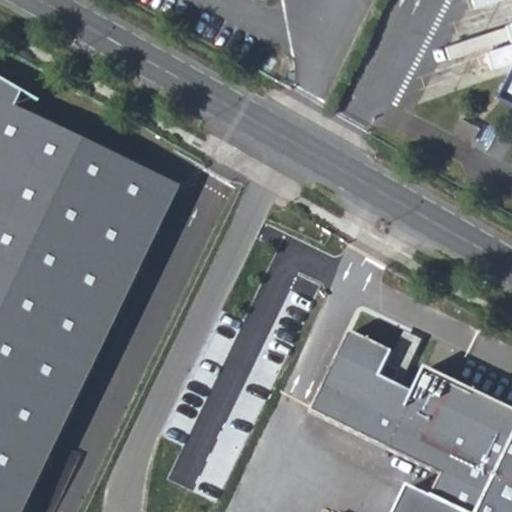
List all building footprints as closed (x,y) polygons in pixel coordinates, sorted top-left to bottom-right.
[(511,68),(500,92),(511,97),(511,68)] [(24,93),(0,78),(0,511),(24,511),(181,187),(16,108),(24,93)] [(481,128),(460,117),(452,132),(473,143),(481,128)] [(511,138),(499,132),(491,147),(511,157),(511,138)] [(404,331),(394,353),(387,366),(400,372),(394,384),(399,387),(422,340),(404,331)] [(350,333),(311,413),(438,480),(428,502),(405,491),(394,511),(511,511),(511,410),(426,369),(414,394),(399,387),(394,384),(400,372),(387,366),(394,353),(350,333)]
